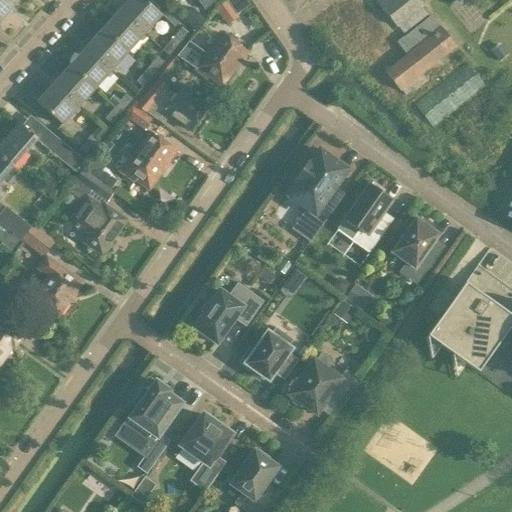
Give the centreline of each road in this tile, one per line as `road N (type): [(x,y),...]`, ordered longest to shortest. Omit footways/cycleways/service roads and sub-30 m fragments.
road 1 (residential): [(132,317),(292,93)]
road 2 (residential): [(511,245),(292,93)]
road 3 (residential): [(0,502),(132,317)]
road 4 (residential): [(295,432),(145,326)]
